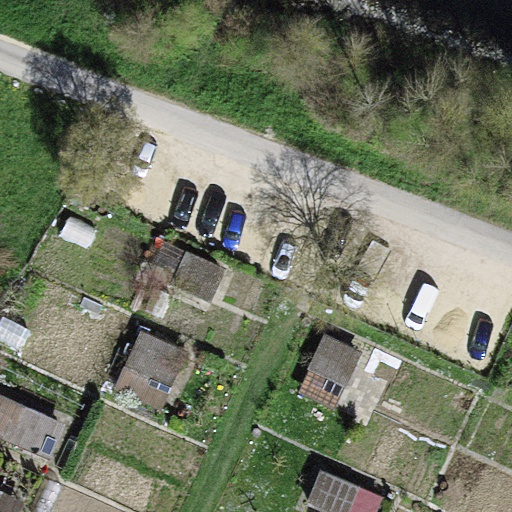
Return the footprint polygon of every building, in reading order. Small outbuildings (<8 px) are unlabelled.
[(212,306),(227,271),(186,253),(170,288),(212,306)] [(190,356),(140,333),(113,393),(163,415),(190,356)] [(335,413),(363,355),(325,337),(297,395),(335,413)] [(0,444),(47,466),(65,428),(0,397),(0,444)] [(308,430),(320,433),(323,423),(310,421),(308,430)] [(379,511),(384,500),(319,476),(305,511),(379,511)] [(0,511),(22,511),(26,505),(0,494),(0,511)]
